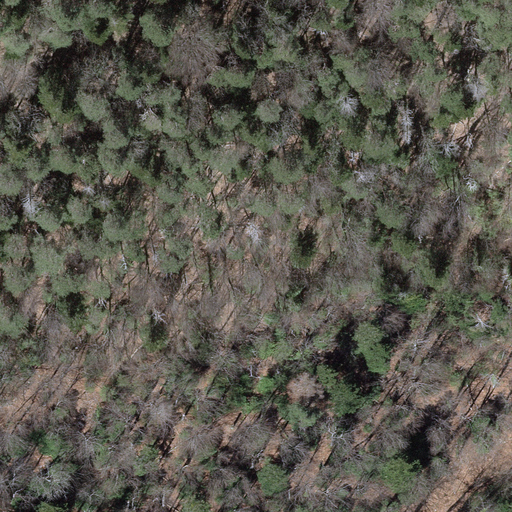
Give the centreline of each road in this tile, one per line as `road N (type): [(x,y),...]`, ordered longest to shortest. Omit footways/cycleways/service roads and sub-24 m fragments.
road 1 (track): [(136,0),(0,77)]
road 2 (track): [(407,511),(511,442)]
